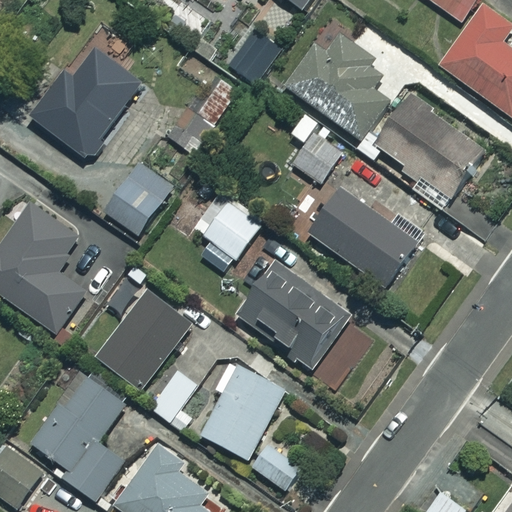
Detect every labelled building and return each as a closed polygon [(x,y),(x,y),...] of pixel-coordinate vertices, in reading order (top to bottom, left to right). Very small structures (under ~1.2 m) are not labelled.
[(310,0),(287,0),(303,11),(310,0)] [(427,0),(462,23),(477,0),(427,0)] [(511,32),(511,26),(483,5),(438,66),(511,119),(511,48),(504,43),(511,32)] [(279,50),(250,32),(228,68),(258,86),(279,50)] [(338,35),(324,54),(310,44),(281,83),(359,142),(389,102),(374,91),(382,79),(370,71),(376,64),(338,35)] [(141,84),(93,48),(37,123),(85,159),(141,84)] [(239,92),(222,80),(198,116),(189,110),(173,132),(199,150),(239,92)] [(486,156),(408,100),(375,145),(404,165),(400,171),(449,207),(486,156)] [(345,150),(317,131),(293,165),(321,185),(345,150)] [(172,189),(139,165),(105,213),(138,237),(172,189)] [(416,243),(339,190),(308,236),(385,288),(416,243)] [(263,225),(219,192),(192,229),(236,261),(263,225)] [(80,237),(34,204),(0,250),(0,294),(57,335),(86,294),(55,272),(80,237)] [(352,319),(277,264),(238,316),(313,371),(352,319)] [(191,326),(148,294),(99,360),(142,392),(191,326)] [(285,394),(241,368),(201,435),(245,461),(285,394)] [(198,385),(176,372),(151,411),(184,432),(193,419),(181,411),(198,385)] [(123,406),(83,377),(33,447),(68,472),(63,479),(97,502),(124,464),(96,444),(123,406)] [(167,471),(176,459),(157,445),(113,505),(122,511),(220,511),(222,510),(167,471)] [(303,472),(268,446),(252,468),(288,494),(303,472)] [(44,474),(8,448),(0,459),(0,496),(19,510),(44,474)] [(511,511),(511,474),(487,509),(483,506),(477,511),(511,511)] [(462,511),(438,494),(423,511),(462,511)]
